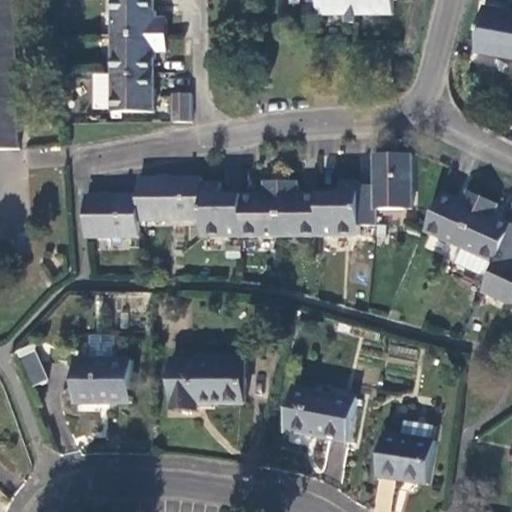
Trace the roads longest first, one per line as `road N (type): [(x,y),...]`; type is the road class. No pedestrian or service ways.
road 1 (residential): [(101,160),(267,118),(408,117)]
road 2 (residential): [(46,511),(88,480),(268,495),(304,511)]
road 3 (residential): [(446,0),(408,117)]
